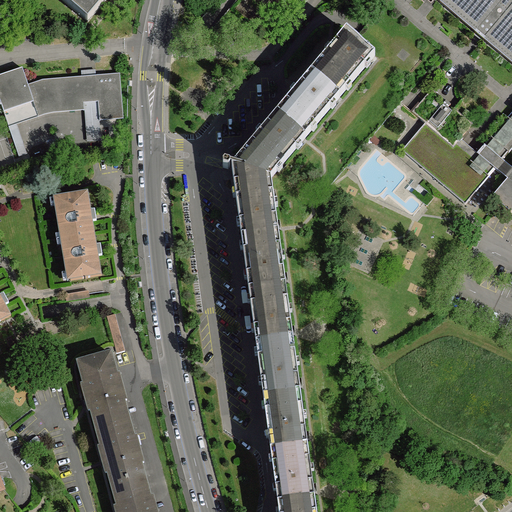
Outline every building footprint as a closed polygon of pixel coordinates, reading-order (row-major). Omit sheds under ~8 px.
[(61,0),(88,22),(107,0),(61,0)] [(511,0),(437,0),(511,63),(511,0)] [(347,32),(312,73),(341,98),(375,57),(347,32)] [(0,99),(3,107),(4,112),(34,101),(29,85),(23,69),(0,77),(0,99)] [(292,96),(278,114),(306,138),(341,98),(312,73),(292,96)] [(34,101),(4,112),(10,127),(17,125),(50,114),(85,111),(85,104),(99,103),(100,122),(124,119),(120,75),(95,77),(82,78),(43,81),(29,85),(34,101)] [(495,168),(478,154),(461,139),(473,125),(455,109),(453,112),(445,105),(447,102),(433,90),(413,113),(426,124),(403,151),(465,205),(490,177),(488,176),(495,168)] [(85,104),(85,111),(88,141),(101,140),(100,122),(99,103),(85,104)] [(511,113),(508,118),(504,115),(487,134),(492,138),(478,154),(495,168),(502,159),(509,152),(510,153),(511,150),(511,113)] [(278,114),(232,167),(272,179),(306,138),(278,114)] [(17,125),(10,127),(20,156),(27,154),(17,125)] [(511,174),(511,167),(502,159),(495,168),(508,180),(511,174)] [(232,167),(242,237),(279,232),(272,179),(232,167)] [(511,211),(511,174),(508,180),(493,197),(511,213),(511,211)] [(88,192),(57,197),(61,221),(64,239),(95,234),(93,222),(91,210),(88,192)] [(242,237),(249,290),(286,284),(279,232),(242,237)] [(97,245),(95,234),(64,239),(67,256),(71,281),(103,276),(99,257),(97,245)] [(249,290),(256,342),(293,337),(286,284),(249,290)] [(90,298),(89,291),(65,295),(67,302),(90,298)] [(1,296),(0,294),(0,322),(12,316),(6,305),(1,296)] [(4,294),(1,296),(6,305),(9,304),(4,294)] [(118,352),(128,349),(118,312),(108,315),(118,352)] [(256,342),(264,395),(301,390),(293,337),(256,342)] [(98,430),(130,422),(110,354),(80,362),(89,397),(90,401),(92,408),(98,430)] [(264,395),(271,448),(308,443),(301,390),(264,395)] [(117,499),(149,490),(130,422),(98,430),(107,462),(117,499)] [(271,448),(278,501),(315,496),(308,443),(271,448)] [(119,504),(115,506),(117,511),(159,511),(154,494),(150,496),(149,490),(117,499),(119,504)] [(278,501),(279,511),(317,511),(315,496),(278,501)]
